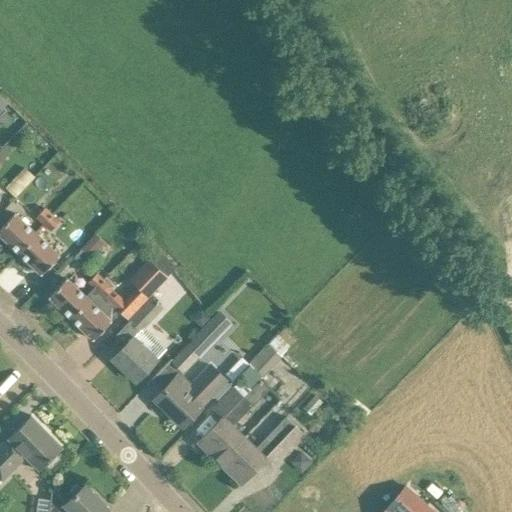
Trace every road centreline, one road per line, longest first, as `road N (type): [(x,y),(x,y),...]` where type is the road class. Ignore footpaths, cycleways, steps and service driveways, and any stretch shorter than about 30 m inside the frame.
road 1 (track): [(511,307),(442,204),(320,65),(294,0)]
road 2 (tertiary): [(176,511),(0,329)]
